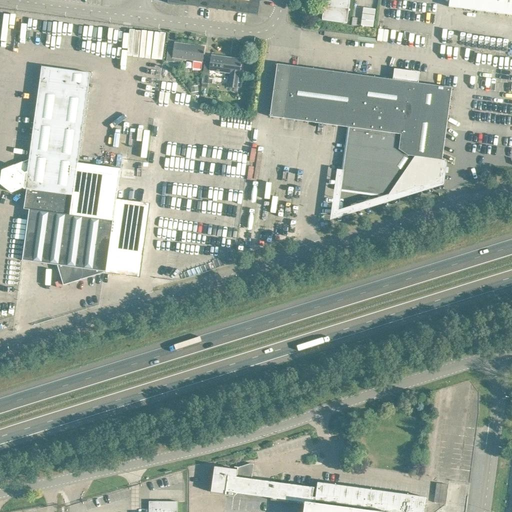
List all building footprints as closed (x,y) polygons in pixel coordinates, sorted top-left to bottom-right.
[(258,16),(260,0),(168,0),(168,4),(258,16)] [(324,0),(322,20),(347,24),(350,0),(324,0)] [(511,0),(449,0),(449,7),(511,15),(511,0)] [(168,48),(167,62),(173,63),(173,59),(194,61),(193,69),(202,70),(203,62),(204,55),(205,55),(205,53),(204,52),(205,48),(175,44),(174,49),(168,48)] [(205,61),(203,80),(209,80),(209,76),(210,71),(231,74),(229,88),(237,89),(239,75),(240,68),(242,68),(242,65),(241,65),(241,60),(212,56),(211,61),(205,61)] [(361,76),(356,76),(277,65),(270,117),(349,128),(354,129),(361,76)] [(78,164),(90,74),(42,68),(28,173),(25,174),(15,166),(3,171),(1,185),(11,193),(23,188),(25,190),(27,190),(24,210),(29,210),(23,261),(43,263),(51,202),(59,203),(60,199),(73,201),(75,187),(78,164)] [(395,69),(393,81),(418,84),(420,73),(395,69)] [(441,166),(442,160),(452,89),(418,84),(393,81),(361,76),(354,129),(349,128),(340,191),(388,197),(439,181),(440,173),(442,174),(442,173),(442,167),(443,167),(441,166)] [(138,276),(144,235),(148,205),(116,201),(121,170),(78,164),(75,187),(73,201),(71,215),(114,221),(106,272),(138,276)] [(106,272),(114,221),(71,215),(73,201),(60,199),(59,203),(51,202),(43,263),(58,265),(64,285),(104,273),(104,272),(106,272)] [(377,420),(374,437),(414,443),(417,427),(377,420)] [(364,511),(310,504),(310,503),(315,503),(315,502),(386,511),(424,511),(426,499),(318,484),(316,499),(311,498),(312,492),(314,492),(314,489),(250,480),(248,473),(252,472),(253,465),(254,465),(254,464),(250,464),(239,468),(235,467),(235,468),(238,468),(238,470),(215,467),(211,493),(236,496),(236,494),(271,499),(271,501),(280,502),(281,500),(306,504),(304,511),(364,511)] [(446,505),(448,486),(438,484),(435,503),(446,505)] [(177,511),(177,502),(159,502),(149,502),(148,511),(177,511)]
